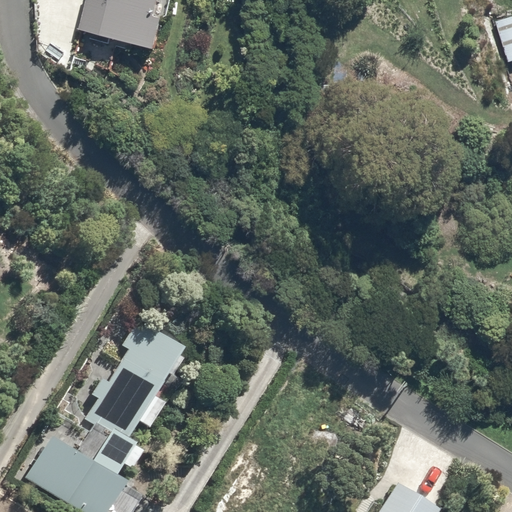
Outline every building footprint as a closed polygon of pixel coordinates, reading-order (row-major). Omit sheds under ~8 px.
[(91,0),(82,32),(157,53),(166,21),(171,21),(171,18),(176,18),(176,7),(171,6),(172,0),(91,0)] [(511,64),(511,16),(498,20),(510,65),(511,64)] [(352,140),(352,87),(309,86),(309,140),(352,140)] [(92,467),(52,441),(26,482),(72,511),(135,511),(143,501),(115,483),(124,469),(131,474),(143,455),(134,449),(135,448),(128,444),(139,426),(148,433),(180,382),(174,377),(183,362),(179,360),(182,355),(145,331),(143,335),(135,330),(123,349),(129,353),(108,386),(102,382),(92,398),(98,402),(86,421),(111,438),(92,467)] [(438,511),(419,503),(398,486),(381,511),(438,511)] [(300,511),(302,507),(270,496),(264,511),(300,511)]
